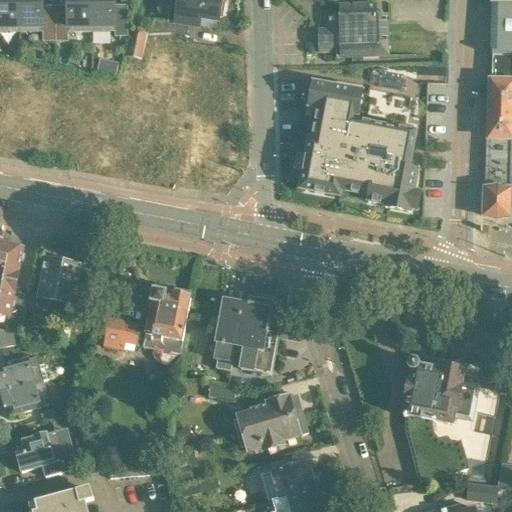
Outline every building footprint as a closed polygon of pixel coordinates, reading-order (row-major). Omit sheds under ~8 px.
[(0,0),(0,28),(19,29),(19,0),(0,0)] [(42,0),(19,0),(19,29),(19,33),(42,33),(42,43),(55,43),(55,13),(43,13),(42,0)] [(67,0),(68,13),(55,13),(55,43),(68,43),(68,33),(91,33),(91,0),(67,0)] [(114,0),(91,0),(91,33),(114,33),(114,38),(127,38),(127,13),(115,13),(114,0)] [(222,0),(177,0),(174,24),(153,20),(151,32),(187,37),(188,27),(199,28),(200,21),(219,24),(220,18),(222,19),(225,4),(222,3),(222,0)] [(492,61),(511,61),(511,0),(494,0),(495,2),(492,2),(492,5),(494,5),(493,19),(492,61)] [(320,43),(319,43),(320,53),(336,53),(336,58),(389,56),(387,15),(377,15),(376,5),(341,6),(342,17),(329,17),(329,31),(324,31),(319,37),(320,43)] [(134,29),(128,55),(145,59),(151,32),(134,29)] [(511,61),(492,61),(490,107),(487,110),(487,118),(490,122),(488,167),(485,166),(485,178),(488,178),(487,189),(484,190),(483,217),(496,220),(510,218),(510,217),(511,217),(511,216),(511,188),(511,189),(511,140),(511,132),(511,61)] [(36,79),(0,71),(0,136),(226,181),(238,121),(233,120),(241,80),(186,69),(180,102),(37,74),(36,79)] [(447,96),(446,72),(436,72),(437,96),(447,96)] [(309,138),(299,190),(340,197),(341,191),(369,197),(368,203),(385,206),(385,208),(411,213),(419,172),(409,170),(416,132),(355,120),(356,117),(358,117),(363,91),(315,82),(310,108),(318,109),(313,139),(309,138)] [(0,349),(8,348),(11,347),(18,348),(29,297),(13,293),(17,276),(16,274),(22,249),(0,244),(0,349)] [(54,307),(54,303),(52,302),(55,281),(78,286),(82,268),(80,267),(80,266),(81,259),(48,253),(47,259),(47,260),(45,261),(37,304),(40,309),(49,310),(54,307)] [(52,302),(54,303),(58,303),(55,316),(70,319),(73,306),(74,307),(78,286),(55,281),(52,302)] [(107,321),(102,349),(123,353),(125,344),(135,346),(137,337),(146,339),(144,351),(179,358),(191,300),(172,297),(171,298),(165,297),(166,295),(153,293),(151,304),(152,304),(147,331),(138,330),(139,327),(107,321)] [(240,347),(238,354),(242,355),(239,371),(270,377),(272,371),(283,312),(272,310),(273,303),(249,298),(248,307),(244,306),(243,310),(247,310),(244,325),(247,326),(243,347),(240,347)] [(235,354),(238,354),(240,347),(243,347),(247,326),(244,325),(247,310),(243,310),(244,306),(224,302),(219,326),(216,345),(217,346),(214,362),(219,362),(218,367),(232,369),(235,354)] [(8,348),(0,349),(0,356),(9,354),(8,348)] [(0,394),(34,385),(43,382),(47,381),(43,367),(39,368),(36,359),(28,362),(27,360),(0,367),(0,394)] [(94,385),(101,387),(107,374),(109,362),(99,359),(94,385)] [(396,434),(393,448),(399,449),(396,468),(414,471),(421,431),(430,433),(432,422),(453,426),(454,419),(471,422),(478,389),(461,385),(463,374),(441,369),(440,372),(419,367),(419,366),(416,363),(412,362),(409,364),(408,368),(410,372),(412,372),(403,417),(404,417),(404,419),(403,427),(406,428),(405,436),(396,434)] [(43,382),(34,385),(0,394),(4,410),(8,408),(11,417),(40,410),(40,408),(49,406),(43,382)] [(209,398),(233,402),(235,390),(212,386),(209,398)] [(68,400),(70,411),(81,408),(78,397),(68,400)] [(237,419),(242,436),(302,416),(297,397),(289,399),(288,398),(266,405),(267,407),(251,412),(252,414),(237,419)] [(75,411),(63,415),(67,427),(79,423),(75,411)] [(302,416),(242,436),(247,454),(262,449),(263,452),(284,446),(284,443),(299,439),(299,437),(308,435),(302,416)] [(185,426),(173,435),(179,444),(192,435),(185,426)] [(18,449),(19,455),(16,456),(21,474),(43,468),(45,479),(68,473),(70,459),(61,461),(55,436),(46,439),(45,435),(33,438),(33,439),(22,443),(24,448),(18,449)] [(152,435),(151,454),(170,454),(171,436),(152,435)] [(171,462),(178,487),(202,480),(199,469),(195,455),(192,448),(173,447),(171,462)] [(273,486),(278,501),(320,489),(321,484),(319,477),(315,473),(310,475),(307,463),(261,477),(264,488),(273,486)] [(109,470),(110,480),(172,475),(171,465),(109,470)] [(497,488),(499,488),(511,490),(511,468),(502,466),(497,488)] [(202,480),(178,487),(181,500),(218,489),(215,476),(202,480)] [(466,502),(497,506),(499,488),(469,484),(466,502)] [(268,503),(270,511),(321,511),(319,505),(324,504),(325,499),(323,492),(320,489),(278,501),(268,503)] [(81,511),(80,505),(93,501),(91,492),(78,495),(76,492),(30,505),(31,511),(81,511)]
